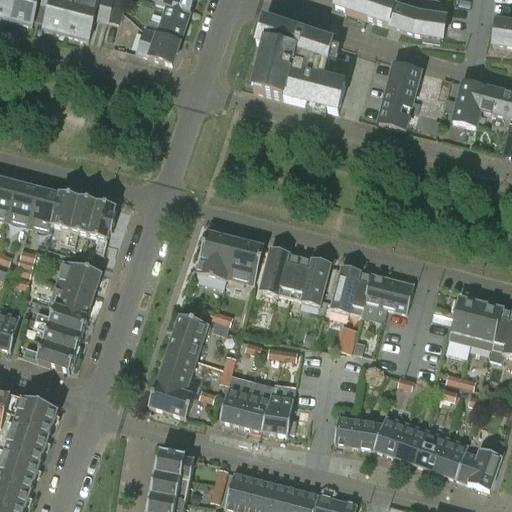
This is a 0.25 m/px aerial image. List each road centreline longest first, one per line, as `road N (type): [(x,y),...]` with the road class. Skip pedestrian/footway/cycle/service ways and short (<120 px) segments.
road 1 (residential): [(467,511),(380,495),(91,410)]
road 2 (residential): [(166,202),(511,294)]
road 3 (residential): [(511,176),(200,96)]
road 4 (residential): [(228,0),(511,86)]
road 5 (residential): [(166,202),(91,410)]
road 6 (residential): [(200,96),(0,43)]
road 7 (residential): [(166,202),(0,161)]
